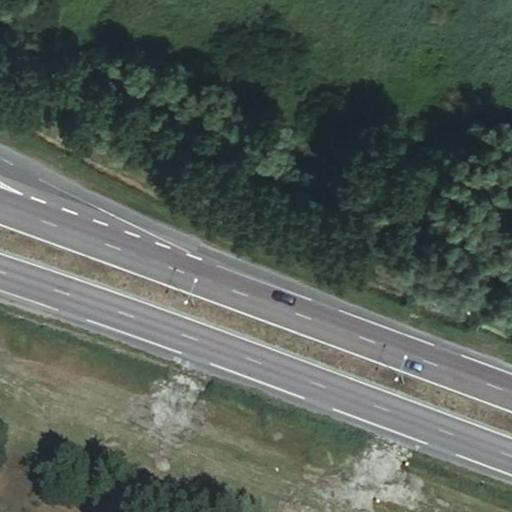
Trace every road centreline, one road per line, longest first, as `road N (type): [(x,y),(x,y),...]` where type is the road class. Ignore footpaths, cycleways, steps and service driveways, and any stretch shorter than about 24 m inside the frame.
road 1 (secondary): [(0,283),(511,469)]
road 2 (tertiary): [(250,301),(0,164)]
road 3 (secondary): [(511,398),(250,301)]
road 4 (secondary): [(250,301),(0,209)]
